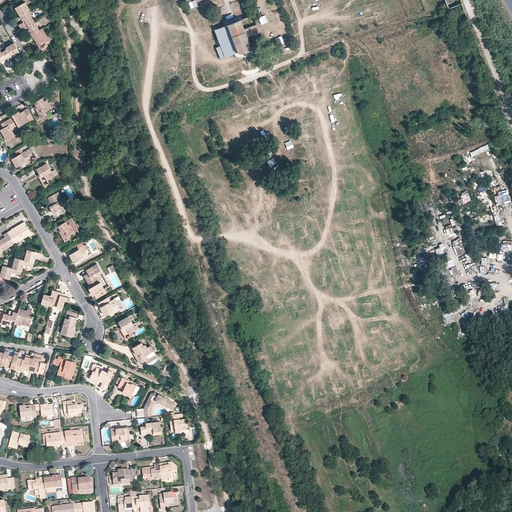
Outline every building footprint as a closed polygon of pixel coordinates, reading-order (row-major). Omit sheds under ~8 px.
[(20,16),(28,11),(30,10),(25,2),(15,8),(20,16)] [(401,6),(393,8),(395,15),(403,13),(401,6)] [(234,9),(236,16),(243,14),(241,7),(234,9)] [(346,10),(338,13),(341,21),(348,18),(346,10)] [(28,11),(20,16),(22,20),(24,19),(25,21),(23,22),(19,25),(20,27),(34,20),(28,11)] [(224,21),(231,18),(228,11),(221,14),(224,21)] [(379,13),(372,15),(374,22),(381,20),(379,13)] [(333,15),(326,18),(329,25),(336,22),(333,15)] [(358,19),(361,26),(368,23),(364,16),(358,19)] [(39,29),(34,20),(20,27),(22,31),(27,28),(28,27),(29,29),(28,30),(31,35),(39,29)] [(249,54),(253,50),(247,38),(261,32),(257,24),(245,30),(242,23),(229,28),(240,55),(243,56),(247,55),(249,54)] [(351,23),(344,24),(345,32),(353,30),(351,23)] [(43,28),(39,29),(31,35),(33,38),(34,38),(38,46),(49,40),(48,38),(43,28)] [(319,29),(312,32),(314,40),(322,37),(319,29)] [(20,53),(14,42),(6,47),(7,49),(12,57),(20,53)] [(2,51),(0,48),(0,60),(0,61),(7,58),(8,59),(12,57),(7,49),(2,51)] [(339,85),(331,87),(333,94),(341,92),(339,85)] [(289,88),(283,91),(286,99),(293,96),(289,88)] [(42,97),(34,102),(36,106),(35,107),(41,118),(47,115),(45,111),(55,106),(52,100),(53,100),(49,94),(43,97),(42,97)] [(275,95),(268,97),(271,105),(278,102),(275,95)] [(321,105),(328,103),(326,96),(319,98),(321,105)] [(250,105),(243,108),(246,115),(253,113),(250,105)] [(17,112),(12,115),(18,126),(33,118),(27,108),(20,113),(18,114),(17,112)] [(300,110),(301,117),(309,115),(307,108),(300,110)] [(323,113),(325,121),(333,119),(331,111),(323,113)] [(231,126),(238,123),(235,115),(228,118),(231,126)] [(284,124),(291,121),(288,115),(282,117),(284,124)] [(13,116),(4,121),(7,126),(4,128),(0,130),(7,140),(15,136),(12,130),(18,126),(13,116)] [(309,119),(302,121),(305,129),(312,127),(309,119)] [(328,129),(330,138),(337,136),(335,127),(328,129)] [(234,132),(238,139),(245,135),(241,129),(234,132)] [(292,136),(294,143),(302,141),(300,134),(292,136)] [(355,147),(354,140),(347,141),(348,148),(355,147)] [(33,151),(31,147),(22,152),(22,153),(12,159),(16,167),(22,163),(24,165),(32,161),(28,154),(33,151)] [(357,151),(358,159),(365,158),(364,150),(357,151)] [(289,161),(297,158),(294,151),(287,154),(289,161)] [(325,173),(326,158),(310,157),(309,172),(325,173)] [(373,161),(366,163),(368,170),(375,169),(373,161)] [(52,171),(47,162),(37,168),(40,174),(41,177),(42,177),(44,176),(47,180),(48,179),(57,173),(55,169),(52,171)] [(219,180),(227,179),(225,172),(218,173),(219,180)] [(485,188),(476,193),(481,203),(490,198),(485,188)] [(507,190),(492,195),(493,201),(499,199),(500,203),(510,200),(507,190)] [(48,198),(51,203),(52,205),(50,206),(54,214),(60,210),(61,213),(67,210),(63,203),(67,201),(65,198),(63,199),(58,192),(48,198)] [(461,198),(457,200),(458,204),(470,200),(467,192),(460,195),(461,198)] [(213,196),(215,204),(222,202),(219,194),(213,196)] [(500,210),(493,211),(494,223),(501,222),(500,210)] [(219,213),(222,221),(228,218),(226,211),(219,213)] [(492,212),(477,217),(479,225),(494,220),(492,212)] [(58,226),(60,229),(61,231),(59,232),(65,242),(71,238),(69,235),(77,230),(71,218),(58,226)] [(24,221),(8,231),(10,233),(25,224),(24,221)] [(380,223),(373,224),(374,231),(382,230),(380,223)] [(25,224),(10,233),(15,243),(31,233),(25,224)] [(455,226),(446,228),(447,236),(457,235),(455,226)] [(360,239),(368,238),(367,230),(359,231),(360,239)] [(9,233),(5,236),(0,239),(0,246),(2,251),(15,243),(10,233),(9,233)] [(368,245),(370,252),(377,250),(375,243),(368,245)] [(318,253),(326,252),(324,244),(316,245),(318,253)] [(86,248),(85,245),(84,245),(83,245),(84,246),(79,249),(70,254),(74,262),(80,259),(82,258),(83,260),(89,257),(86,250),(87,249),(86,248)] [(294,248),(287,249),(288,256),(295,255),(294,248)] [(24,260),(34,262),(36,256),(41,257),(42,253),(27,249),(24,260)] [(446,267),(453,265),(449,252),(441,255),(446,267)] [(245,266),(252,263),(248,255),(241,258),(245,266)] [(34,262),(24,260),(15,257),(12,268),(21,270),(22,270),(23,264),(32,266),(34,262)] [(385,258),(377,260),(379,268),(387,267),(385,258)] [(89,275),(85,277),(91,287),(100,281),(96,275),(102,272),(97,264),(86,270),(88,273),(89,275)] [(6,266),(3,265),(0,276),(9,278),(10,278),(11,273),(20,275),(21,270),(12,268),(6,266)] [(391,279),(384,280),(385,288),(392,287),(391,279)] [(100,281),(91,287),(89,288),(92,294),(93,293),(95,295),(97,298),(106,292),(100,281)] [(263,281),(256,284),(260,291),(267,288),(263,281)] [(500,282),(489,283),(490,290),(501,289),(500,282)] [(51,295),(44,293),(41,303),(52,306),(52,304),(56,291),(52,290),(51,295)] [(60,292),(56,291),(52,304),(57,305),(56,307),(62,309),(65,301),(69,302),(70,298),(63,296),(60,295),(60,292)] [(270,293),(263,295),(265,302),(272,300),(270,293)] [(371,293),(363,294),(364,302),(372,301),(371,293)] [(111,300),(109,295),(98,302),(100,307),(105,315),(111,312),(112,314),(120,310),(116,303),(117,302),(117,301),(115,298),(111,300)] [(507,298),(496,298),(497,312),(508,311),(507,298)] [(386,309),(387,316),(395,315),(393,307),(386,309)] [(27,310),(19,308),(18,312),(16,319),(21,320),(21,323),(30,326),(32,316),(30,316),(32,310),(27,308),(27,310)] [(67,310),(64,322),(64,323),(74,325),(77,313),(67,310)] [(18,312),(14,311),(13,315),(8,314),(4,312),(1,323),(2,323),(6,324),(7,322),(14,324),(16,319),(18,312)] [(121,327),(123,330),(126,328),(129,333),(138,328),(135,322),(133,323),(128,316),(118,321),(121,327)] [(290,319),(282,320),(283,328),(291,326),(290,319)] [(265,322),(266,329),(274,328),(273,321),(265,322)] [(74,325),(64,323),(61,333),(71,336),(74,325)] [(302,333),(309,332),(308,323),(300,324),(302,333)] [(332,332),(334,339),(342,338),(340,330),(332,332)] [(384,341),(386,332),(379,331),(377,340),(384,341)] [(358,342),(366,343),(368,335),(360,334),(358,342)] [(295,339),(287,340),(288,348),(296,347),(295,339)] [(141,342),(133,347),(135,351),(136,353),(134,354),(139,363),(145,360),(144,356),(153,351),(150,345),(147,347),(145,344),(143,345),(141,342)] [(278,342),(271,343),(272,351),(280,350),(278,342)] [(13,356),(8,354),(5,365),(5,366),(14,369),(18,357),(19,352),(15,351),(13,356)] [(349,351),(342,354),(344,361),(352,358),(349,351)] [(30,356),(28,355),(24,370),(33,373),(34,371),(39,354),(34,353),(33,357),(30,356)] [(26,354),(25,356),(24,359),(18,357),(14,369),(23,371),(24,370),(28,355),(26,354)] [(43,355),(39,354),(34,371),(37,373),(38,371),(43,372),(46,363),(41,361),(43,355)] [(311,354),(303,356),(304,363),(312,362),(311,354)] [(323,363),(331,362),(330,354),(322,356),(323,363)] [(60,365),(58,370),(65,372),(64,376),(71,379),(76,362),(67,360),(67,359),(58,356),(56,364),(60,365)] [(281,359),(274,360),(275,368),(282,367),(281,359)] [(343,364),(335,365),(336,373),(344,371),(343,364)] [(107,384),(114,369),(110,367),(107,372),(97,367),(94,372),(92,371),(89,378),(97,382),(98,381),(99,379),(103,381),(102,383),(100,387),(105,390),(108,384),(107,384)] [(297,373),(290,375),(292,383),(299,381),(297,373)] [(122,378),(118,386),(123,389),(123,390),(122,392),(130,397),(131,395),(136,385),(131,383),(131,384),(127,382),(128,380),(122,378)] [(362,379),(355,382),(357,389),(365,387),(362,379)] [(319,380),(311,382),(313,390),(321,388),(319,380)] [(288,384),(281,386),(283,394),(291,391),(288,384)] [(140,387),(136,385),(131,395),(132,396),(137,393),(140,387)] [(144,417),(151,416),(150,410),(151,408),(150,408),(151,404),(153,405),(155,399),(165,404),(171,408),(176,403),(170,398),(159,393),(157,396),(153,394),(151,399),(149,398),(143,409),(144,417)] [(317,396),(310,398),(312,405),(319,403),(317,396)] [(63,402),(64,412),(68,412),(68,414),(77,413),(82,413),(81,405),(77,405),(77,404),(72,404),(72,401),(63,402)] [(48,405),(48,403),(35,405),(36,412),(41,411),(42,416),(48,415),(54,415),(53,404),(48,405)] [(36,412),(35,405),(19,407),(21,418),(27,418),(27,420),(37,418),(36,412)] [(301,406),(294,409),(297,416),(304,413),(301,406)] [(182,413),(175,414),(171,415),(169,415),(171,431),(175,430),(175,432),(180,431),(182,431),(182,430),(187,429),(185,418),(183,418),(182,413)] [(142,436),(147,435),(147,432),(153,432),(154,434),(161,433),(160,421),(145,423),(145,426),(140,427),(142,436)] [(110,428),(112,441),(126,440),(126,441),(130,440),(128,427),(125,428),(124,427),(115,428),(115,427),(110,428)] [(81,430),(65,432),(66,441),(67,448),(71,447),(71,444),(83,443),(81,430)] [(30,437),(13,432),(8,447),(17,449),(18,445),(27,448),(30,437)] [(65,432),(60,433),(45,434),(45,435),(46,443),(47,447),(61,446),(61,442),(66,441),(65,432)] [(171,463),(159,464),(161,479),(172,478),(171,472),(177,471),(176,466),(171,463)] [(154,464),(154,467),(155,469),(152,470),(152,467),(142,468),(143,479),(147,479),(147,481),(161,479),(159,464),(154,464)] [(128,469),(118,470),(118,473),(113,473),(112,474),(112,476),(109,476),(110,484),(113,484),(114,486),(122,485),(121,481),(129,480),(129,481),(133,480),(132,470),(128,470),(128,469)] [(53,478),(44,479),(45,489),(62,488),(60,475),(52,476),(53,478)] [(71,478),(71,479),(73,492),(73,493),(91,490),(91,487),(90,482),(89,476),(71,478)] [(44,477),(39,477),(40,479),(36,480),(32,480),(27,480),(28,491),(39,490),(40,499),(47,498),(46,495),(45,490),(45,489),(44,479),(44,477)] [(0,490),(9,490),(9,489),(14,489),(13,478),(7,479),(0,479),(0,490)] [(165,507),(169,507),(169,504),(178,504),(177,497),(173,498),(172,492),(159,494),(161,510),(165,509),(165,507)] [(133,508),(132,497),(123,498),(122,495),(117,495),(118,511),(123,511),(125,511),(125,509),(133,508)] [(135,497),(133,497),(132,497),(133,508),(140,507),(140,511),(141,511),(149,511),(148,506),(150,506),(149,495),(139,496),(139,497),(135,497)] [(76,504),(73,504),(74,511),(94,511),(93,502),(83,503),(82,503),(76,504)]
